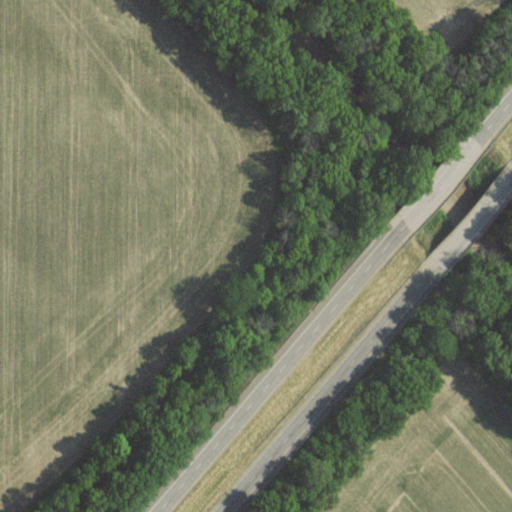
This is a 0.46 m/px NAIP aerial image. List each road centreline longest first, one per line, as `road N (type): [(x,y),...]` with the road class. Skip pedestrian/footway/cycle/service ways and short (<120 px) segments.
road 1 (trunk): [(511,107),(148,511)]
road 2 (trunk): [(213,511),(511,184)]
